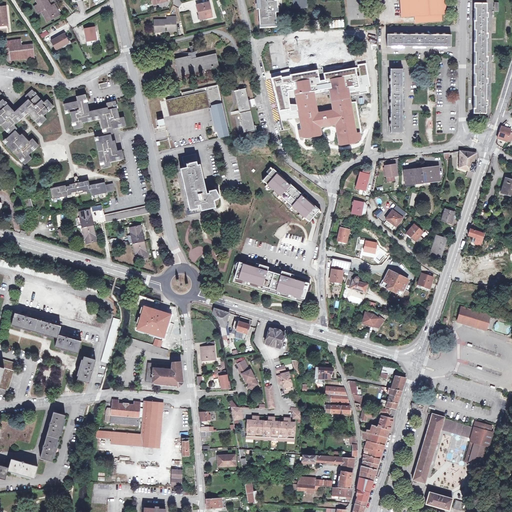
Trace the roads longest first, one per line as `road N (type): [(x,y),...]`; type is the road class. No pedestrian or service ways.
road 1 (secondary): [(489,145),(417,364)]
road 2 (unclassified): [(333,191),(279,145),(240,0)]
road 3 (unclassified): [(127,57),(180,267)]
road 4 (residential): [(350,511),(357,423),(325,335)]
road 5 (track): [(263,94),(238,44),(221,30),(127,57)]
road 6 (secondary): [(0,235),(164,284)]
road 7 (unclassified): [(470,140),(358,159),(336,175),(333,191)]
road 8 (unclassified): [(370,511),(417,364)]
road 9 (unclassified): [(333,191),(319,275),(325,335)]
road 10 (unclassified): [(470,140),(462,118),(464,0)]
road 11 (secondary): [(195,293),(325,335)]
road 12 (residential): [(76,400),(56,474),(0,486)]
road 13 (unknown): [(382,0),(384,28),(279,36)]
